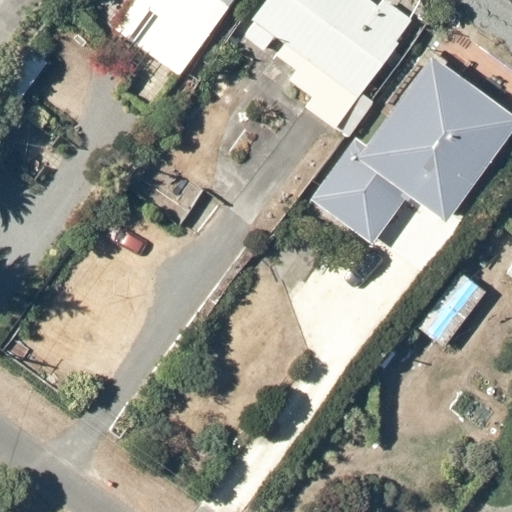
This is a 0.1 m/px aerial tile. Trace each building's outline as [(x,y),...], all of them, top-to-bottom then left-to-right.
[(244,0),(140,0),(120,30),(190,79),(244,0)] [(413,21),(379,0),(271,0),(246,39),(302,74),(294,86),(314,98),(306,110),(352,140),(375,104),(364,97),(413,21)] [(4,95),(22,107),(0,141),(0,151),(45,181),(72,139),(82,146),(116,93),(38,43),(4,95)] [(511,138),(511,113),(435,57),(357,163),(409,200),(447,226),(511,138)] [(357,163),(347,156),(314,202),(376,246),(409,200),(357,163)] [(488,291),(459,272),(421,328),(450,347),(488,291)]
